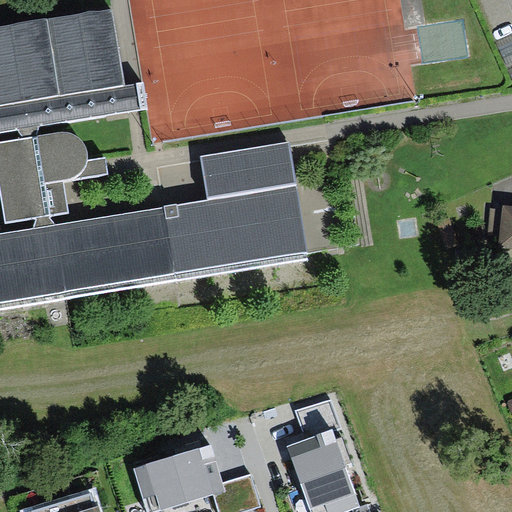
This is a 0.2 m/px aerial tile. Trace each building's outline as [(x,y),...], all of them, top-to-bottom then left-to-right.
[(0,136),(17,134),(39,130),(137,115),(133,89),(124,90),(112,17),(0,34),(0,136)] [(39,130),(17,134),(22,143),(0,147),(0,190),(6,229),(35,224),(33,232),(55,229),(51,221),(69,218),(66,187),(108,179),(106,172),(105,163),(87,166),(87,157),(84,148),(77,142),(71,139),(64,137),(35,141),(39,130)] [(198,159),(208,205),(296,191),(286,145),(198,159)] [(33,232),(0,237),(0,310),(61,300),(68,301),(308,262),(296,191),(208,205),(55,229),(33,232)] [(511,251),(511,209),(503,209),(498,250),(511,251)] [(468,373),(442,383),(465,443),(491,433),(468,373)] [(296,413),(307,445),(287,452),(308,511),(359,511),(361,511),(334,434),(342,431),(332,401),(296,413)] [(214,450),(133,474),(143,506),(146,505),(148,511),(180,511),(215,502),(217,511),(259,511),(264,511),(253,475),(224,484),(214,450)] [(102,511),(95,488),(22,511),(102,511)]
